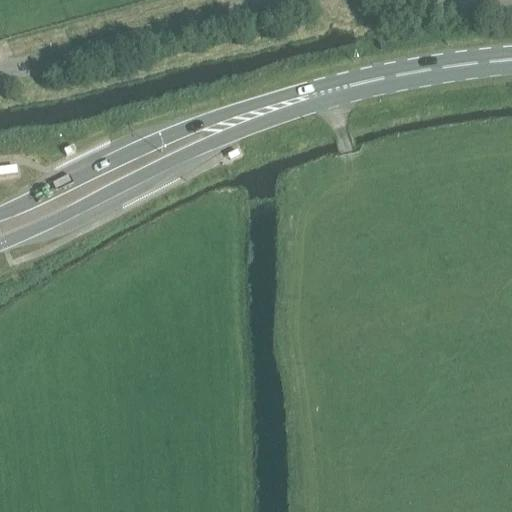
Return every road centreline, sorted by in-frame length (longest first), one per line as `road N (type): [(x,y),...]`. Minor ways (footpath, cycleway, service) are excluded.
road 1 (track): [(337,114),(347,152),(341,191),(295,215),(307,511)]
road 2 (unclassified): [(0,72),(272,0)]
road 3 (secondary): [(0,244),(98,203),(247,116)]
road 4 (secondary): [(511,63),(331,91),(247,116)]
road 5 (secondary): [(247,116),(168,137),(0,212)]
